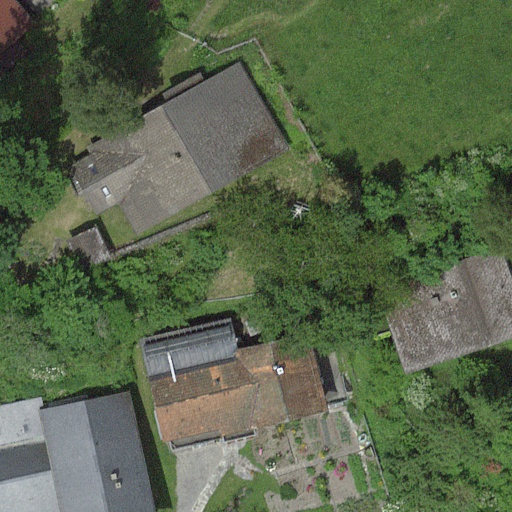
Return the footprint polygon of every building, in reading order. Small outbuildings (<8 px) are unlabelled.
[(13,0),(0,0),(0,87),(51,42),(13,0)] [(44,0),(67,24),(91,0),(44,0)] [(160,103),(82,144),(88,156),(66,167),(93,217),(117,205),(134,237),(288,158),(239,64),(200,84),(197,76),(157,97),(160,103)] [(93,229),(64,241),(77,271),(105,260),(93,229)] [(511,291),(498,250),(371,291),(399,374),(511,336),(511,291)] [(133,346),(153,445),(348,405),(339,361),(311,366),(305,335),(233,349),(228,326),(133,346)] [(148,511),(125,393),(36,410),(54,511),(148,511)] [(0,511),(54,511),(36,410),(35,404),(0,410),(0,511)]
